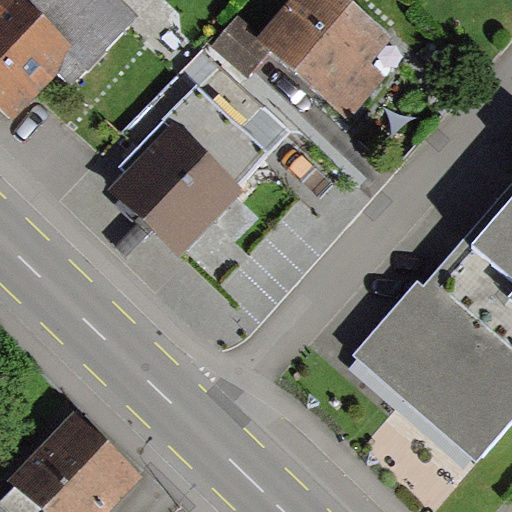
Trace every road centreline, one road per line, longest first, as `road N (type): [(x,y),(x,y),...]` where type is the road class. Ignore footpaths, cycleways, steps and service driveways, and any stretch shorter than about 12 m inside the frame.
road 1 (residential): [(204,448),(242,403),(237,398),(511,79)]
road 2 (primary): [(204,448),(0,250)]
